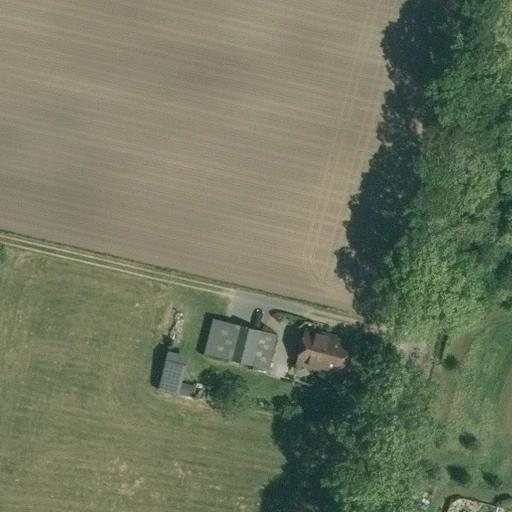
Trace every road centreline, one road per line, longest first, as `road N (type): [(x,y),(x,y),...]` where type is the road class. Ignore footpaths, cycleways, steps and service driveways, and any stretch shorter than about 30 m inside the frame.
road 1 (unclassified): [(372,511),(507,0)]
road 2 (track): [(0,241),(233,294)]
